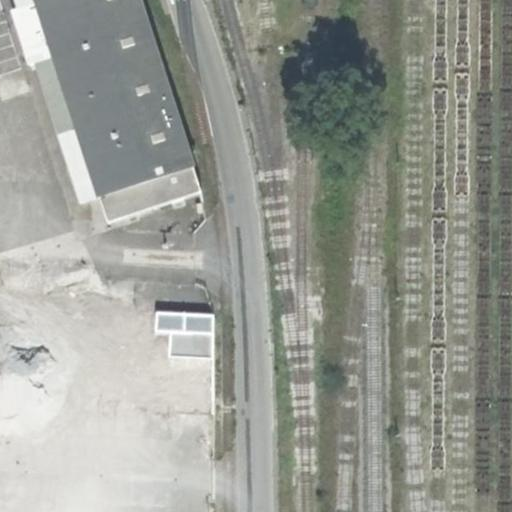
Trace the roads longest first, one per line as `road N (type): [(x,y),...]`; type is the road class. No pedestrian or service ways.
road 1 (unclassified): [(254,511),(244,249),(215,88),(186,0)]
road 2 (unknown): [(246,274),(94,232),(0,184)]
road 3 (unknown): [(253,431),(116,437)]
